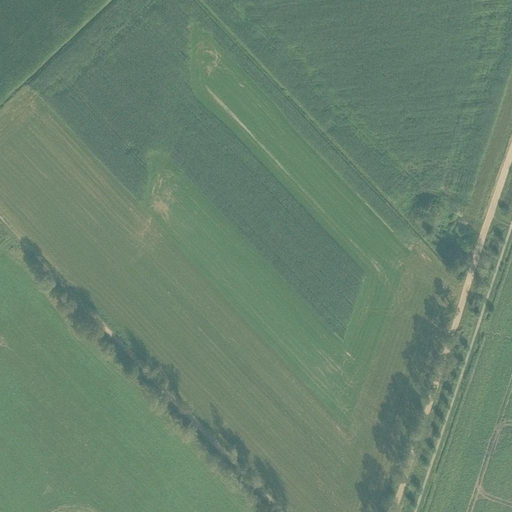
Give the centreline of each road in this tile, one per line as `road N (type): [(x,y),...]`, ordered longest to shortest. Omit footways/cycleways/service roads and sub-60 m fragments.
road 1 (track): [(283,511),(0,219)]
road 2 (track): [(393,511),(511,155)]
